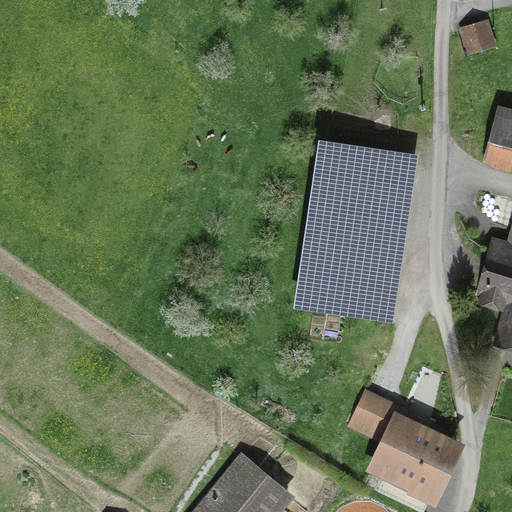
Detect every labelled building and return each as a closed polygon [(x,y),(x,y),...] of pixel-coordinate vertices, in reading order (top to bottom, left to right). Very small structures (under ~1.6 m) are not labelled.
[(463,32),(469,53),(484,50),(479,28),(463,32)] [(488,161),(511,166),(511,121),(499,118),(488,161)] [(397,161),(336,151),(314,302),(374,311),(397,161)] [(511,221),(505,247),(491,243),(477,298),(511,307),(511,335),(511,338),(511,337),(511,221)] [(349,426),(386,444),(372,472),(391,481),(390,484),(427,502),(456,444),(399,417),(401,412),(364,394),(349,426)] [(240,460),(197,511),(274,511),(286,497),(240,460)]
